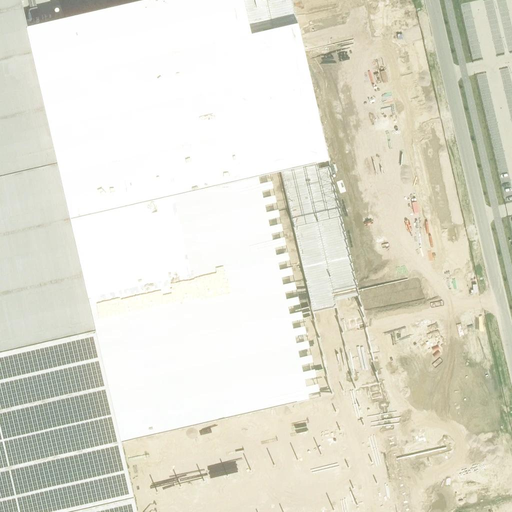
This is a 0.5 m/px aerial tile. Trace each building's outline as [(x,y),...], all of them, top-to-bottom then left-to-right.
[(21,0),(0,0),(0,186),(60,173),(27,28),(28,27),(27,27),(21,0)] [(28,27),(27,28),(60,173),(70,219),(329,160),(298,25),(295,14),(291,0),(145,0),(27,27),(28,27)] [(329,160),(70,219),(96,330),(121,441),(379,383),(372,351),(369,339),(329,160)] [(60,173),(0,186),(0,352),(96,330),(70,219),(60,173)] [(0,511),(70,511),(134,498),(121,441),(96,330),(0,352),(0,511)] [(408,511),(379,383),(121,441),(134,498),(137,511),(408,511)] [(137,511),(134,498),(70,511),(137,511)]
